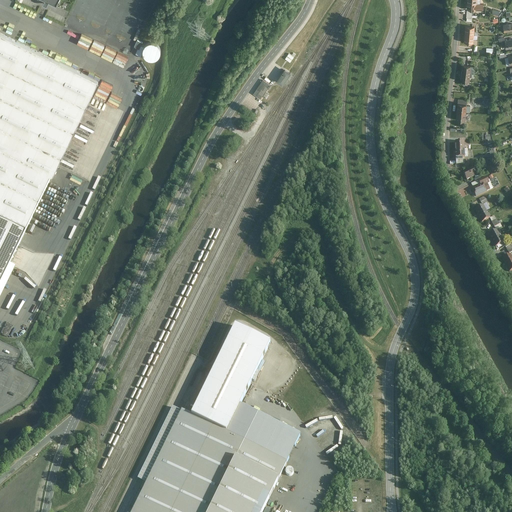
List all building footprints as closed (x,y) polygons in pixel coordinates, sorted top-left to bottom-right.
[(476,0),(467,0),(467,8),(476,9),(476,0)] [(511,24),(511,23),(503,24),(504,32),(511,30),(511,24)] [(465,25),(464,33),(473,33),(474,25),(465,25)] [(0,284),(99,81),(0,33),(0,284)] [(473,33),(464,33),(464,42),(473,43),(473,33)] [(138,39),(135,46),(142,49),(145,42),(138,39)] [(156,59),(159,57),(161,54),(162,51),(161,47),(159,44),(156,42),(152,42),(149,43),(146,45),(144,47),(143,51),(144,55),(146,58),(149,59),(153,60),(156,59)] [(462,63),(461,71),(470,73),(471,65),(462,63)] [(283,69),(276,80),(282,84),(289,73),(283,69)] [(470,73),(461,71),(459,80),(469,82),(470,73)] [(254,93),(261,98),(267,89),(268,90),(271,85),(263,80),(254,93)] [(457,102),(456,110),(466,112),(467,104),(457,102)] [(466,112),(456,110),(455,119),(464,120),(466,112)] [(225,130),(219,138),(225,142),(231,133),(225,130)] [(455,142),(455,150),(464,150),(464,142),(455,142)] [(464,150),(455,150),(455,158),(465,158),(464,150)] [(463,173),(467,180),(475,176),(472,168),(463,173)] [(478,181),(480,185),(483,184),(483,186),(488,184),(490,183),(487,177),(478,181)] [(472,188),(476,197),(487,192),(486,192),(490,190),(488,184),(483,186),(483,184),(480,185),(472,188)] [(475,210),(478,216),(487,212),(483,205),(475,210)] [(487,212),(478,216),(482,223),(490,219),(487,212)] [(489,235),(492,241),(500,237),(497,230),(489,235)] [(500,237),(492,241),(496,248),(504,243),(500,237)] [(502,260),(506,266),(511,262),(511,257),(511,255),(502,260)] [(36,316),(41,304),(38,303),(39,300),(35,299),(29,313),(36,316)] [(182,410),(131,511),(263,511),(303,433),(244,403),(271,346),(236,328),(193,415),(182,410)] [(325,438),(332,449),(352,435),(345,425),(325,438)] [(321,486),(327,489),(329,484),(323,481),(321,486)] [(290,495),(291,490),(281,486),(280,492),(290,495)] [(315,506),(317,500),(310,498),(308,503),(315,506)]
